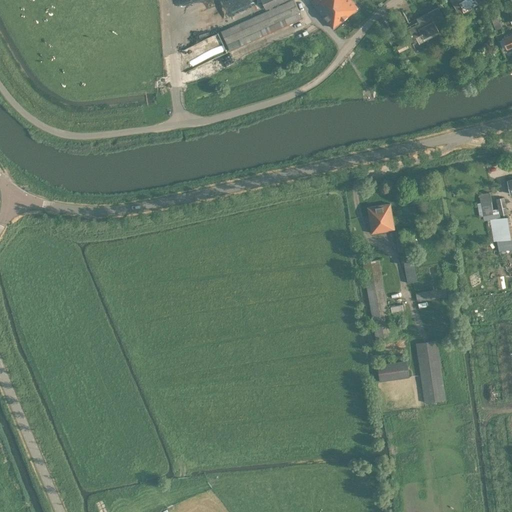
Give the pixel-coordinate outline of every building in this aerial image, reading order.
[(179,0),(167,0),(168,11),(180,11),(179,0)] [(221,28),(222,29),(230,48),(302,16),(295,0),(286,0),(273,6),(273,4),(281,0),(262,0),(266,7),(267,7),(267,8),(221,28)] [(242,0),(247,11),(256,7),(252,0),(242,0)] [(312,0),(333,25),(358,5),(353,0),(312,0)] [(452,0),(460,12),(478,1),(479,3),(484,0),(452,0)] [(405,28),(411,38),(416,35),(420,41),(425,38),(424,36),(438,28),(435,21),(444,16),(438,5),(417,16),(419,20),(405,28)] [(489,16),(494,28),(501,25),(496,13),(489,16)] [(507,46),(511,44),(511,31),(503,35),(507,46)] [(192,61),(223,48),(219,38),(216,40),(213,33),(185,45),(192,61)] [(460,47),(459,35),(450,36),(451,48),(460,47)] [(211,71),(222,66),(220,61),(209,67),(211,71)] [(494,211),(489,189),(479,191),(483,213),(494,211)] [(508,213),(504,194),(496,196),(501,215),(488,217),(492,239),(511,235),(511,223),(510,213),(508,213)] [(391,201),(368,205),(372,230),(389,227),(395,225),(391,201)] [(414,227),(395,230),(398,249),(417,247),(414,227)] [(413,251),(401,253),(403,263),(405,263),(408,280),(417,278),(413,251)] [(393,335),(391,320),(380,257),(363,259),(376,338),(393,335)] [(447,293),(445,284),(416,289),(417,298),(447,293)] [(420,340),(416,340),(425,399),(446,396),(438,337),(420,340)] [(378,362),(380,378),(410,374),(407,358),(378,362)]
